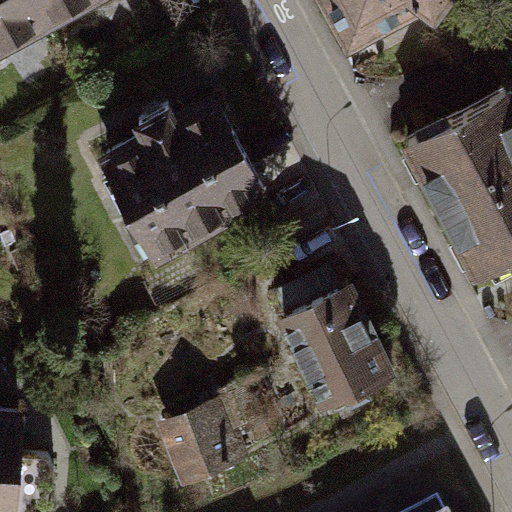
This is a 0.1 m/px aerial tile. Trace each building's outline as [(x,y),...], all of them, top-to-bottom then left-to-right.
[(39,0),(0,0),(0,54),(6,51),(0,38),(0,34),(45,10),(39,0)] [(39,0),(45,10),(63,0),(39,0)] [(334,0),(351,29),(404,0),(334,0)] [(511,93),(505,82),(406,136),(477,266),(511,247),(511,93)] [(144,127),(106,147),(138,209),(125,216),(142,247),(265,183),(215,88),(173,110),(167,99),(137,115),(144,127)] [(317,293),(281,310),(320,393),(346,381),(351,390),(367,382),(363,373),(386,362),(336,255),(306,269),(317,293)] [(223,387),(239,432),(243,430),(258,425),(242,380),(223,387)] [(223,387),(157,411),(182,477),(251,451),(243,430),(239,432),(223,387)] [(19,406),(0,404),(0,511),(8,511),(10,502),(49,505),(52,460),(48,448),(16,446),(19,406)]
